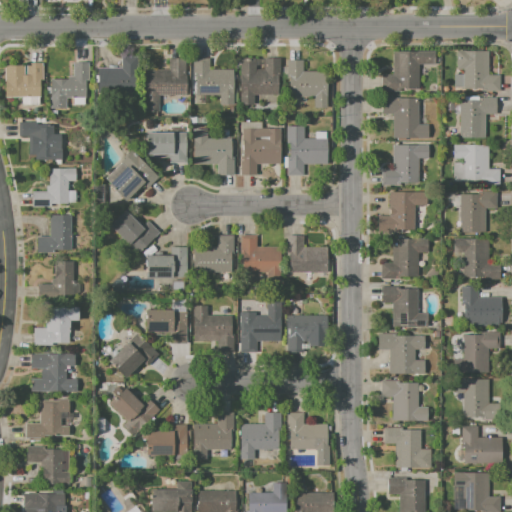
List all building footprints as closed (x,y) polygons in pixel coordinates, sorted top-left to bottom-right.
[(456,51),(489,51),(489,75),(500,75),(500,93),(461,93),(461,71),(456,71),(456,51)] [(392,52),(435,52),(435,65),(418,65),(418,88),(408,88),(408,92),(381,92),(381,77),(392,77),(392,52)] [(120,56),(134,56),(134,93),(97,93),(97,69),(120,69),(120,56)] [(168,58),(185,58),(185,95),(158,95),(158,113),(144,113),(144,70),(168,70),(168,58)] [(240,58),(255,58),(255,70),(263,70),(263,58),(280,58),(280,94),(254,94),(254,105),(240,105),(240,58)] [(193,59),(209,59),(209,71),(234,71),(233,106),(220,106),(220,97),(196,97),(197,76),(193,76),(193,59)] [(286,60),(302,60),(302,72),(327,71),(327,110),(314,110),(314,97),(290,97),(290,77),(286,77),(286,60)] [(50,78),(72,79),(73,62),(88,62),(88,98),(66,98),(66,108),(50,108),(50,78)] [(4,66),(23,66),(23,76),(26,76),(26,64),(42,64),(42,97),(4,97),(4,66)] [(461,97),(496,97),(496,118),(485,118),(485,138),(459,138),(459,101),(461,101),(461,97)] [(382,98),(417,98),(417,124),(429,124),(429,138),(391,138),(391,115),(381,115),(382,98)] [(19,122),(40,122),(40,126),(53,127),(53,147),(61,147),(61,160),(32,160),(33,137),(18,137),(19,122)] [(286,126),(303,126),(303,138),(327,138),(327,164),(303,164),(303,176),(286,176),(286,126)] [(193,129),(207,129),(207,138),(233,139),(232,156),(235,157),(235,175),(216,175),(216,165),(193,164),(193,129)] [(242,129),(280,129),(279,164),(257,164),(257,175),(238,174),(238,157),(241,157),(242,129)] [(145,133),(186,133),(186,163),(170,163),(170,155),(145,155),(145,133)] [(452,144),(486,144),(486,168),(499,168),(499,185),(451,185),(451,163),(462,163),(462,158),(452,158),(452,144)] [(392,145),(427,145),(427,158),(419,158),(420,184),(381,184),(381,170),(392,170),(392,145)] [(130,151),(157,177),(146,188),(143,184),(126,201),(103,179),(130,151)] [(49,168),(75,168),(75,181),(67,181),(67,189),(75,189),(75,204),(50,204),(50,207),(32,207),(32,191),(49,191),(49,168)] [(389,192),(423,192),(423,205),(416,205),(416,231),(378,231),(378,218),(389,218),(389,192)] [(459,194),(490,194),(490,210),(485,210),(484,232),(459,232),(459,194)] [(109,226),(125,210),(141,226),(147,221),(159,234),(138,254),(109,226)] [(49,215),(70,215),(70,250),(56,250),(56,254),(36,254),(36,237),(49,237),(49,215)] [(194,247),(216,247),(216,236),(233,236),(233,258),(230,258),(230,272),(194,272),(194,247)] [(241,236),(254,236),(254,245),(280,246),(280,264),(282,264),(282,282),(264,282),(264,272),(240,271),(241,236)] [(288,236),(301,236),(301,245),(327,245),(327,272),(287,271),(288,236)] [(391,238),(426,238),(426,251),(419,251),(419,277),(381,277),(380,263),(392,263),(391,238)] [(453,239),(487,239),(486,263),(494,263),(494,279),(462,278),(462,254),(452,254),(453,239)] [(147,255),(169,256),(169,247),(188,247),(187,279),(146,277),(147,255)] [(54,261),(72,261),(72,281),(78,281),(78,298),(35,298),(35,284),(54,285),(54,261)] [(380,286),(398,286),(398,290),(417,290),(417,312),(428,312),(428,327),(391,327),(391,304),(380,304),(380,286)] [(461,286),(476,286),(477,295),(502,295),(502,321),(461,322),(461,286)] [(145,310),(170,310),(170,298),(185,298),(185,312),(189,312),(189,334),(185,334),(185,343),(169,343),(169,333),(144,333),(145,310)] [(193,305),(207,305),(207,315),(233,315),(232,333),(235,333),(234,352),(216,352),(216,341),(193,341),(193,305)] [(242,315),(266,315),(266,305),(280,305),(280,341),(256,341),(256,352),(239,352),(239,333),(242,333),(242,315)] [(47,307),(78,308),(78,321),(68,321),(68,343),(52,342),(52,346),(32,346),(33,328),(47,329),(47,307)] [(288,314),(324,315),(323,347),(308,346),(308,341),(301,341),(301,351),(287,351),(288,314)] [(136,332),(157,354),(147,365),(143,361),(125,379),(107,361),(136,332)] [(378,332),(393,332),(393,336),(424,336),(424,350),(415,350),(415,360),(423,360),(423,373),(389,373),(389,349),(378,349),(378,332)] [(462,334),(498,334),(498,352),(486,352),(486,372),(453,372),(453,359),(462,359),(462,334)] [(29,353),(74,353),(74,366),(65,366),(65,379),(76,379),(76,393),(30,393),(30,379),(40,379),(40,369),(29,369),(29,353)] [(456,378),(487,379),(486,405),(494,405),(494,419),(462,418),(463,394),(456,394),(456,378)] [(381,380),(399,380),(399,383),(417,383),(417,406),(428,406),(428,421),(392,421),(392,397),(381,397),(381,380)] [(125,388),(141,404),(147,398),(159,410),(138,432),(109,404),(125,388)] [(38,400),(68,399),(68,412),(59,412),(60,424),(68,424),(68,437),(24,438),(24,423),(39,423),(38,400)] [(192,424),(216,424),(216,413),(232,412),(232,432),(229,432),(229,450),(206,450),(206,460),(193,460),(192,424)] [(240,423),(263,424),(263,412),(279,412),(279,449),(253,448),(253,459),(240,459),(240,423)] [(286,412),(303,412),(303,424),(329,424),(328,466),(314,466),(314,449),(289,448),(289,432),(286,432),(286,412)] [(148,431),(169,432),(169,424),(186,425),(185,456),(147,455),(148,431)] [(460,425),(478,425),(478,438),(500,438),(500,463),(463,463),(463,444),(460,444),(460,425)] [(382,427),(400,427),(400,430),(419,430),(419,453),(430,453),(430,468),(393,468),(393,444),(382,444),(382,427)] [(26,446),(43,446),(43,449),(61,449),(61,472),(68,472),(68,487),(40,487),(41,463),(26,463),(26,446)] [(453,472),(488,472),(488,496),(500,496),(500,511),(463,511),(463,487),(453,487),(453,472)] [(387,477),(403,476),(403,480),(424,480),(424,511),(398,511),(398,495),(387,495),(387,477)] [(176,481),(190,481),(189,511),(153,511),(154,490),(176,490),(176,481)] [(273,483),(286,483),(286,511),(245,511),(248,511),(249,493),(272,494),(273,483)] [(198,511),(199,490),(235,491),(235,511),(237,511),(198,511)] [(295,492),(332,492),(331,511),(291,511),(295,511),(295,492)] [(33,511),(33,493),(62,494),(62,505),(55,505),(55,511),(33,511)]
